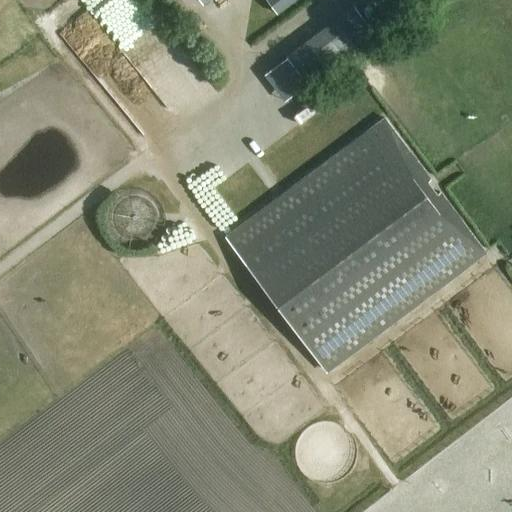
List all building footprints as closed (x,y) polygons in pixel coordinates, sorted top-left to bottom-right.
[(265,0),(277,15),(296,0),(265,0)] [(122,6),(106,17),(118,34),(134,23),(122,6)] [(354,6),(289,54),(309,81),(374,34),(354,6)] [(51,65),(32,77),(48,103),(67,92),(51,65)] [(131,103),(119,114),(131,127),(143,116),(131,103)] [(484,256),(485,256),(439,194),(433,199),(424,186),(430,181),(384,120),(223,238),(321,371),(482,253),(484,256)] [(279,146),(262,121),(241,136),(258,161),(279,146)] [(217,232),(227,225),(206,196),(196,204),(217,232)]
